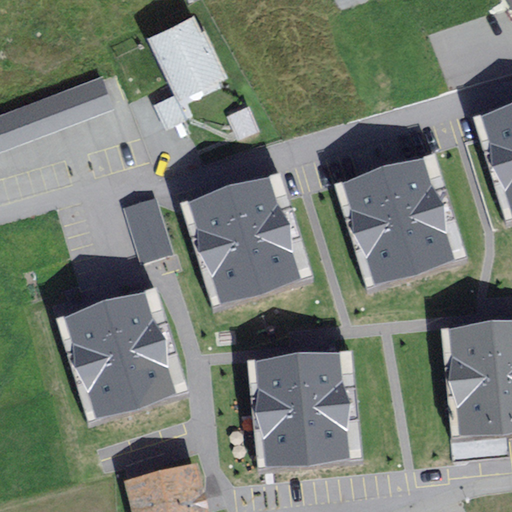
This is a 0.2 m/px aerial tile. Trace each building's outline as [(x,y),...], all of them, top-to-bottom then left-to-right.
[(190,20),(145,40),(173,104),(218,85),(190,20)] [(101,76),(0,114),(0,149),(113,107),(101,76)] [(511,104),(473,116),(506,222),(511,219),(511,104)] [(247,110),(229,117),(238,138),(255,131),(247,110)] [(434,158),(334,188),(366,291),(466,261),(434,158)] [(277,175),(181,206),(214,309),(310,278),(277,175)] [(156,199),(123,209),(140,265),(173,255),(156,199)] [(152,287),(60,317),(93,416),(185,385),(152,287)] [(511,325),(444,332),(453,438),(511,432),(511,325)] [(361,461),(349,354),(249,365),(261,472),(361,461)] [(193,466),(126,483),(133,511),(205,511),(196,476),(193,466)]
